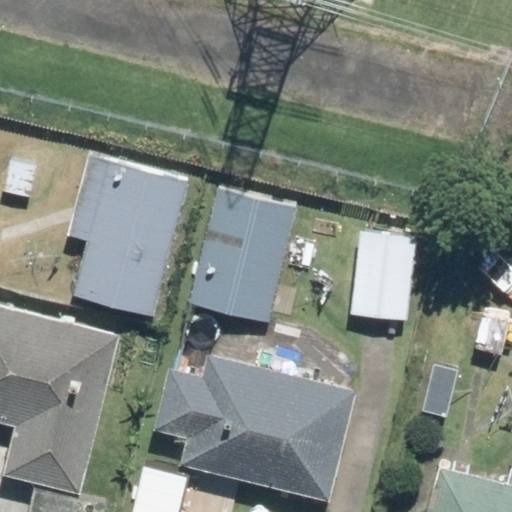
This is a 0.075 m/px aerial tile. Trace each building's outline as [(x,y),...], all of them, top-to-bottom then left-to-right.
[(196,166),(93,144),(76,225),(95,229),(82,290),(166,307),(196,166)] [(314,190),(225,166),(189,298),(278,322),(314,190)] [(422,223),(365,218),(358,309),(415,314),(422,223)] [(0,289),(0,401),(23,406),(11,463),(99,483),(135,320),(0,289)] [(189,352),(174,420),(199,425),(193,453),(340,485),(365,373),(217,341),(214,357),(189,352)] [(511,511),(511,468),(451,453),(436,511),(511,511)] [(106,511),(110,493),(39,480),(33,511),(106,511)]
